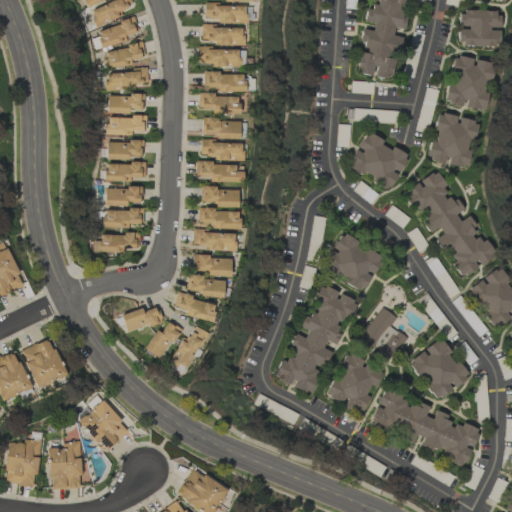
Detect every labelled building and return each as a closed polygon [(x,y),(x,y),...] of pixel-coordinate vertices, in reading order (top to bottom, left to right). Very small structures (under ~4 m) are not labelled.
[(95,26),(133,7),(129,0),(109,0),(88,11),(95,26)] [(354,71),(372,75),(371,76),(388,80),(393,56),(396,56),(400,38),(391,35),(392,27),(399,29),(404,6),(405,6),(405,0),(370,0),(369,4),(366,3),(362,21),(372,23),(371,31),(364,29),(359,52),(358,52),(354,71)] [(203,4),(202,21),(244,22),(244,5),(203,4)] [(497,46),(497,29),(498,12),(457,11),(457,28),(456,45),(497,46)] [(125,40),(124,36),(137,32),(133,18),(94,30),(100,48),(125,40)] [(241,44),(242,27),(199,26),(199,43),(241,44)] [(102,50),(105,69),(131,65),(130,60),(143,58),(141,45),(102,50)] [(196,48),(195,65),(243,65),(243,49),(196,48)] [(482,110),(485,92),(490,64),(472,61),(472,60),(451,56),(449,72),(455,73),(453,85),(446,84),(442,103),(462,106),(462,107),(482,110)] [(104,72),(105,88),(146,86),(145,70),(104,72)] [(242,73),(202,73),(202,88),(215,88),(215,92),(242,92),(242,73)] [(105,113),(127,113),(127,110),(141,110),(142,95),(106,94),(105,113)] [(197,95),(196,112),(236,113),(236,96),(197,95)] [(464,168),(468,150),(464,149),(466,139),(471,140),(475,122),(456,118),(456,117),(436,112),(432,131),(435,132),(433,142),(428,141),(424,159),(444,163),(444,164),(464,168)] [(144,117),(105,116),(104,135),(130,135),(131,131),(144,131),(144,117)] [(237,138),(237,120),(200,119),(200,137),(237,138)] [(406,155),(390,147),(390,146),(364,134),(356,150),(354,149),(345,168),(388,188),(395,173),(397,174),(406,155)] [(105,160),(127,160),(127,156),(141,157),(141,142),(105,141),(105,160)] [(240,160),(240,142),(198,141),(198,158),(240,160)] [(103,163),(103,181),(130,182),(130,177),(143,177),(143,163),(103,163)] [(233,164),(194,163),(194,181),(240,181),(240,172),(233,172),(233,164)] [(434,175),(431,177),(430,175),(418,183),(422,189),(420,190),(416,185),(403,194),(405,196),(402,199),(411,212),(415,210),(418,215),(422,212),(424,215),(420,218),(424,223),(420,225),(428,236),(436,230),(441,237),(433,242),(439,251),(443,249),(447,255),(451,253),(453,256),(450,258),(453,264),(450,266),(458,278),(462,276),(464,278),(475,271),(471,265),(474,263),(478,268),(490,261),(488,258),(492,256),(483,242),(479,245),(476,240),(471,243),(469,239),(473,236),(469,231),(472,228),(466,218),(457,224),(453,218),(461,213),(454,201),(449,204),(447,200),(443,203),(440,199),(444,196),(440,191),(443,189),(434,175)] [(140,188),(104,187),(103,206),(125,206),(125,203),(139,203),(140,188)] [(212,207),(235,207),(235,189),(199,188),(199,202),(212,202),(212,207)] [(128,228),(128,223),(142,224),(142,210),(102,209),(101,228),(128,228)] [(196,209),(196,227),(235,228),(236,211),(196,209)] [(191,231),(190,245),(203,245),(203,250),(232,251),(232,232),(191,231)] [(380,258),(355,246),(357,241),(339,233),(331,250),(328,248),(319,267),(345,279),(343,283),(360,292),(368,274),(371,276),(380,258)] [(92,251),(137,252),(137,234),(99,234),(99,241),(92,241),(92,251)] [(0,295),(22,286),(6,249),(0,251),(0,295)] [(227,258),(191,256),(191,271),(205,271),(205,276),(227,277),(227,258)] [(494,330),(506,321),(503,316),(505,314),(510,320),(511,318),(511,296),(510,298),(500,286),(505,282),(498,272),(495,274),(493,272),(482,280),(486,285),(483,287),(479,282),(468,290),(469,292),(465,295),(474,307),(477,305),(484,314),(480,317),(490,330),(493,328),(494,330)] [(219,297),(221,281),(200,279),(200,276),(186,274),(183,293),(219,297)] [(354,305),(349,299),(340,295),(336,293),(319,285),(313,296),(312,312),(300,322),(298,327),(306,331),(303,338),(294,334),(291,340),(290,356),(277,366),(273,374),(278,380),(288,385),(292,387),(308,395),(313,385),(314,364),(324,365),(330,352),(321,348),(325,341),(334,345),(340,333),(334,326),(350,312),(354,305)] [(213,305),(174,294),(171,307),(183,310),(182,315),(208,322),(213,305)] [(140,312),(139,308),(119,315),(125,333),(159,321),(155,307),(140,312)] [(388,327),(394,318),(379,308),(359,337),(389,358),(404,337),(388,327)] [(158,334),(154,331),(142,349),(158,359),(177,329),(165,322),(158,334)] [(63,375),(47,338),(18,351),(34,388),(63,375)] [(435,401),(452,388),(451,388),(467,376),(456,361),(455,362),(437,339),(421,350),(422,351),(407,363),(435,401)] [(0,400),(28,388),(12,351),(0,356),(0,400)] [(361,412),(367,396),(364,395),(368,385),(374,387),(380,371),(362,364),(363,361),(343,353),(325,398),(361,412)] [(369,425),(382,430),(383,430),(410,441),(416,435),(421,439),(418,447),(424,450),(440,449),(441,459),(461,467),(468,450),(465,447),(471,447),(475,436),(475,429),(465,425),(447,426),(447,416),(434,410),(430,419),(423,417),(427,407),(414,401),(404,411),(404,401),(394,392),(383,388),(377,403),(381,408),(374,408),(369,419),(369,425)] [(127,431),(95,395),(83,405),(88,411),(76,421),(103,452),(127,431)] [(37,441),(22,439),(21,444),(6,442),(2,484),(33,487),(37,441)] [(79,487),(77,442),(60,442),(60,448),(46,449),(48,489),(79,487)] [(210,511),(224,491),(190,468),(173,494),(200,511),(210,511)] [(182,511),(176,501),(158,511),(182,511)]
